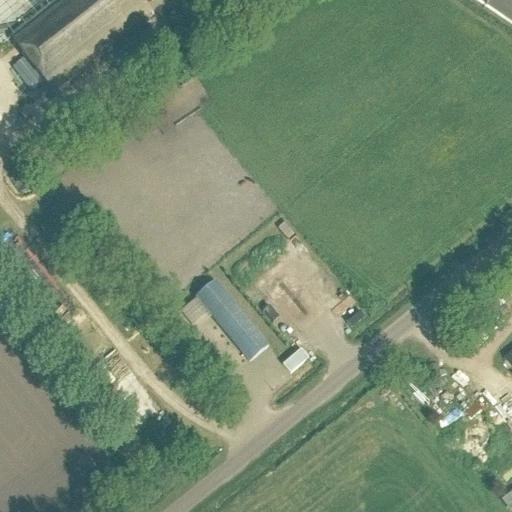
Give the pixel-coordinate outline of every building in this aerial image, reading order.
[(0,0),(0,43),(6,51),(12,47),(53,99),(152,22),(141,8),(151,0),(0,0)] [(216,0),(212,0),(189,18),(198,29),(224,9),(216,0)] [(151,49),(125,68),(132,77),(158,58),(151,49)] [(250,366),(269,349),(215,285),(196,302),(250,366)] [(215,378),(236,360),(182,298),(161,316),(215,378)] [(273,327),(279,322),(268,310),(262,315),(273,327)]
